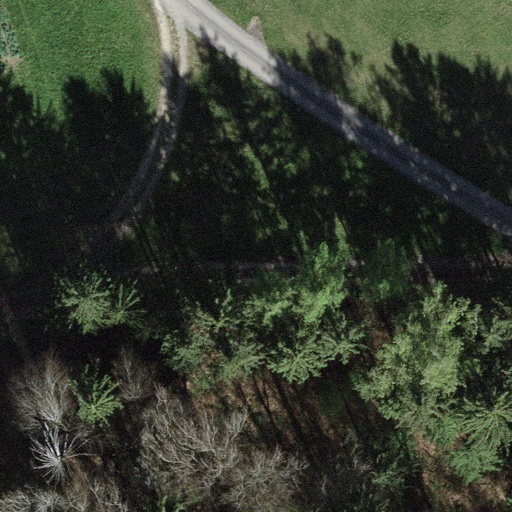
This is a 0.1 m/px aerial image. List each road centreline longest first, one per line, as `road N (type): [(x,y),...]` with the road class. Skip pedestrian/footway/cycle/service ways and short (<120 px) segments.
road 1 (track): [(58,279),(236,289),(511,282)]
road 2 (residential): [(185,0),(296,84),(511,223)]
road 3 (track): [(58,279),(108,234),(156,162),(174,91),(169,0)]
